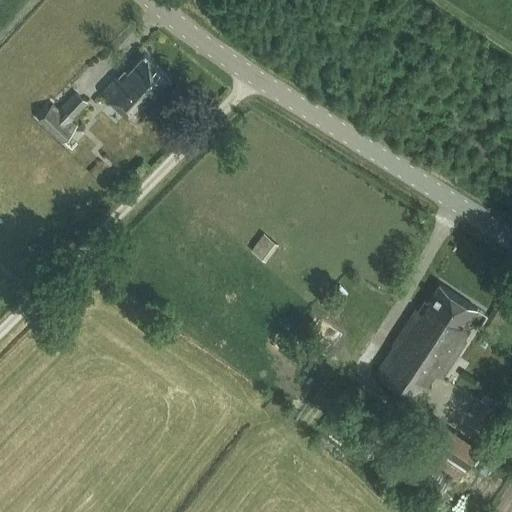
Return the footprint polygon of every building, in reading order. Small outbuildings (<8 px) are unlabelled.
[(116,76),(101,93),(135,124),(156,102),(152,98),(170,79),(144,55),(120,80),(116,76)] [(75,126),(71,122),(87,103),(74,91),(57,109),(52,104),(37,120),(61,142),(75,126)] [(397,221),(404,211),(392,203),(385,212),(397,221)] [(252,250),(264,260),(277,245),(264,235),(252,250)] [(477,309),(458,297),(440,284),(421,313),(416,310),(392,345),(394,346),(376,371),(420,401),(430,386),(426,383),(433,373),(440,377),(465,341),(462,339),(472,325),(468,323),(477,309)] [(459,475),(480,443),(447,422),(426,454),(459,475)] [(401,444),(384,470),(435,505),(452,479),(401,444)]
